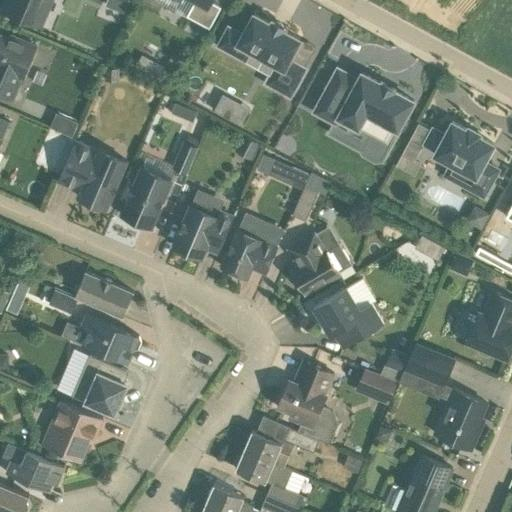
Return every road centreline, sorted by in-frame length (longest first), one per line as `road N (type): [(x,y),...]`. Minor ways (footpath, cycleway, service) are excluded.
road 1 (residential): [(158,511),(250,367),(250,336),(153,269)]
road 2 (residential): [(153,269),(166,390),(159,422),(104,511)]
road 3 (residential): [(511,90),(346,0)]
road 4 (residential): [(0,202),(153,269)]
